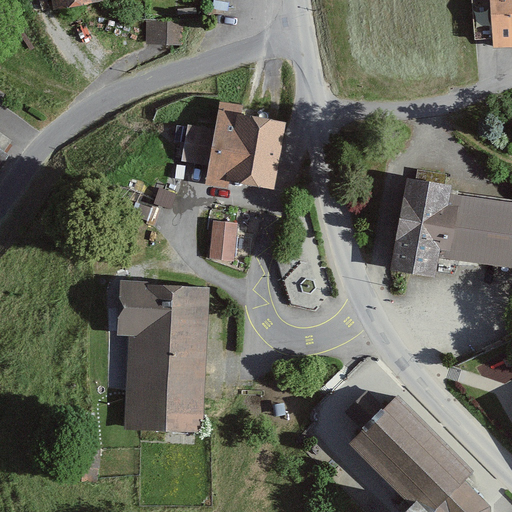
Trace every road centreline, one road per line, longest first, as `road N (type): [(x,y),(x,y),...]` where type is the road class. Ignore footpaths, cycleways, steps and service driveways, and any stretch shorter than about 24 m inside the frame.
road 1 (unclassified): [(313,112),(338,230),(378,329),(433,399),(511,472)]
road 2 (unclassified): [(0,205),(49,140),(103,102),(249,50),(301,46)]
road 3 (residential): [(313,112),(426,107),(511,76)]
